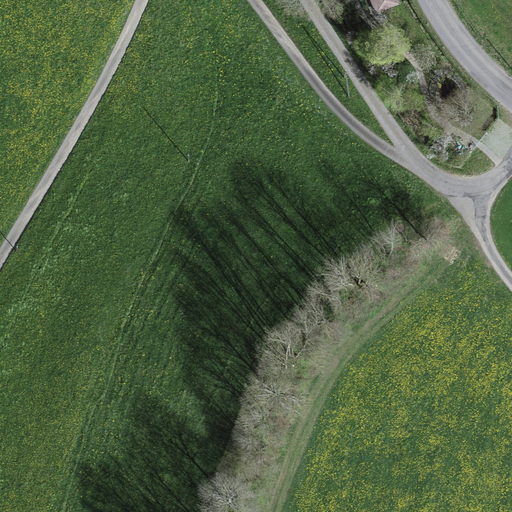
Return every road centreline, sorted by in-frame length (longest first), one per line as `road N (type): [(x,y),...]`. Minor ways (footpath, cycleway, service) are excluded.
road 1 (unclassified): [(141,0),(0,259)]
road 2 (unclassified): [(255,0),(349,119),(427,171)]
road 3 (unclassified): [(305,0),(427,171)]
road 4 (tertiary): [(430,0),(466,52),(511,95)]
